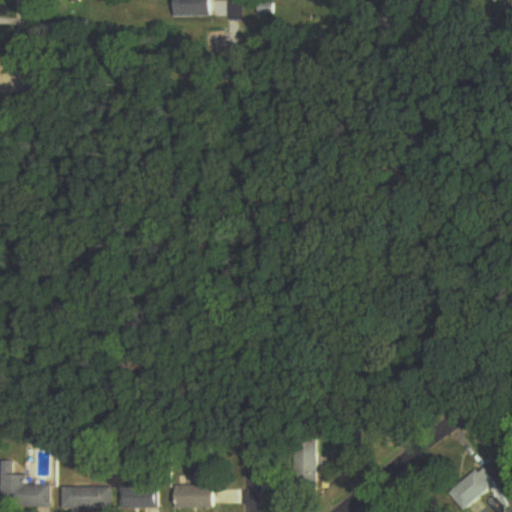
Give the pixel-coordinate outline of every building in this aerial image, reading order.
[(176,0),(177,18),(216,18),(215,0),(176,0)] [(324,446),(298,447),(300,495),(325,494),(324,446)] [(7,508),(57,509),(57,486),(32,486),(32,476),(19,476),(19,462),(7,462),(7,508)] [(472,511),(502,484),(486,467),(455,495),(470,511),(472,511)] [(126,510),(165,510),(165,486),(126,486),(126,510)] [(180,486),(180,509),(220,509),(220,486),(180,486)] [(118,488),(68,488),(68,511),(118,511),(118,488)]
